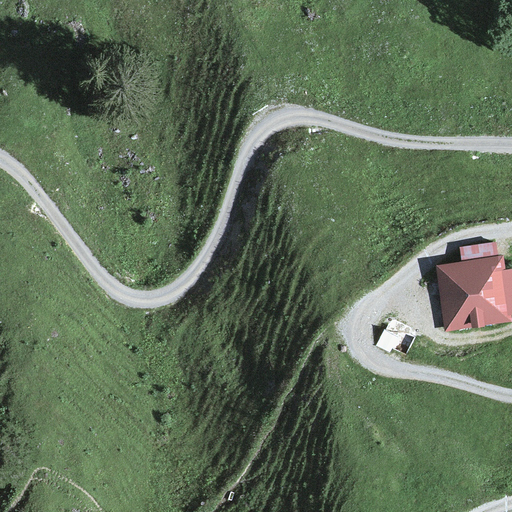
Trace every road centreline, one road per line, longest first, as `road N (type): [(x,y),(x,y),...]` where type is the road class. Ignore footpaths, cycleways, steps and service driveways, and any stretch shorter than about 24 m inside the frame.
road 1 (track): [(511,155),(384,143),(304,118),(268,117),(207,257),(159,302),(133,303),(113,295),(0,162)]
road 2 (track): [(511,392),(386,363),(363,333),(366,312),(452,247),(511,231)]
